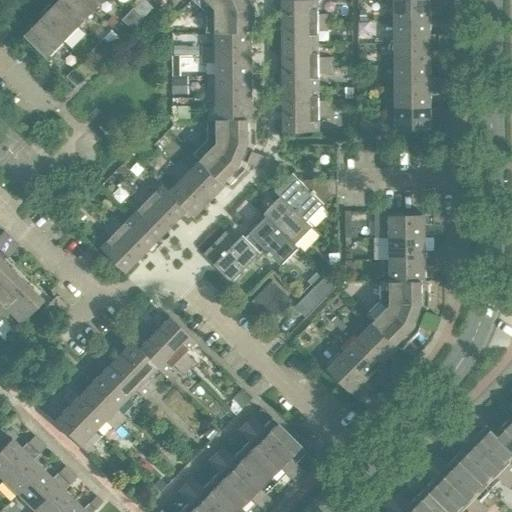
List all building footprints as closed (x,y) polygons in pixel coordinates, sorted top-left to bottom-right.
[(94,12),(82,0),(60,0),(57,3),(53,0),(52,1),(79,27),(94,12)] [(105,0),(82,0),(94,12),(105,0)] [(245,4),(252,0),(192,0),(206,13),(206,33),(216,33),(252,33),(255,33),(255,8),(254,7),(248,10),(245,4)] [(332,22),(332,14),(318,14),(318,0),(295,0),(282,0),(282,23),(332,22)] [(430,21),(430,0),(394,0),(394,22),(430,21)] [(79,27),(52,1),(44,10),(47,13),(42,19),(38,15),(37,16),(64,42),(79,27)] [(132,30),(144,18),(134,9),(122,20),(132,30)] [(64,42),(37,16),(29,25),(32,28),(27,34),(23,31),(22,32),(48,58),(64,42)] [(430,43),(430,21),(394,22),(394,43),(430,43)] [(318,44),(318,30),(332,30),(332,22),(282,23),(282,44),(318,44)] [(252,54),(252,33),(216,33),(216,47),(202,47),(202,55),(252,54)] [(449,43),(449,35),(438,35),(435,38),(435,43),(449,43)] [(102,61),(113,49),(103,39),(92,51),(102,61)] [(431,65),(430,43),(394,43),(394,65),(431,65)] [(449,51),(449,43),(435,43),(435,48),(439,51),(449,51)] [(319,58),(318,44),(282,44),(283,66),(332,65),(332,58),(319,58)] [(252,76),(252,59),(252,54),(202,55),(202,63),(216,63),(216,76),(252,76)] [(319,87),(319,74),(332,73),(332,65),(283,66),(283,88),(319,87)] [(431,87),(431,65),(394,65),(395,87),(431,87)] [(83,80),(73,70),(67,77),(77,87),(83,80)] [(252,98),(252,76),(216,76),(216,90),(203,90),(203,98),(252,98)] [(449,86),(449,78),(439,78),(435,82),(435,86),(449,86)] [(449,94),(449,86),(435,86),(435,91),(439,94),(449,94)] [(319,101),(319,87),(283,88),(283,109),(333,109),(333,101),(319,101)] [(431,108),(431,87),(395,87),(395,108),(431,108)] [(252,119),(252,98),(203,98),(203,106),(216,106),(216,120),(252,119)] [(431,130),(431,108),(395,108),(395,131),(431,130)] [(319,132),(319,117),(333,117),(333,109),(283,109),(283,132),(319,132)] [(253,152),(256,145),(256,144),(256,119),(252,119),(216,120),(207,120),(207,140),(193,154),(200,160),(226,185),(228,188),(246,170),(246,169),(239,167),(242,160),(262,168),(267,157),(253,152)] [(450,130),(449,121),(439,121),(436,125),(436,130),(450,130)] [(226,185),(200,160),(190,170),(181,160),(175,166),(210,201),(226,185)] [(210,201),(175,166),(170,172),(179,181),(170,191),(195,217),(210,201)] [(313,227),(307,221),(331,197),(338,197),(337,180),(312,180),(312,185),(308,188),(293,173),(275,191),(313,227)] [(195,217),(170,191),(163,184),(153,195),(143,185),(137,191),(173,226),(188,210),(195,217)] [(173,226),(137,191),(132,197),(141,206),(132,216),(157,241),(173,226)] [(313,227),(275,191),(281,196),(264,213),(298,247),(299,247),(296,244),(313,227)] [(298,247),(264,213),(264,214),(267,216),(250,234),(253,237),(249,242),(260,253),(265,248),(269,252),(267,254),(270,257),(272,255),(281,265),(298,247)] [(425,238),(425,215),(389,215),(389,238),(425,238)] [(443,224),(443,215),(430,215),(430,221),(433,224),(443,224)] [(157,241),(132,216),(122,226),(113,216),(107,222),(142,257),(157,241)] [(142,257),(107,222),(101,228),(111,237),(101,248),(126,273),(142,257)] [(0,278),(15,264),(7,256),(17,245),(2,231),(0,233),(0,278)] [(260,253),(249,242),(242,236),(234,244),(224,233),(204,254),(214,264),(214,265),(232,282),(260,253)] [(425,259),(425,238),(389,238),(389,260),(425,259)] [(444,259),(444,251),(433,251),(430,255),(430,259),(444,259)] [(426,281),(425,259),(389,260),(389,281),(426,281)] [(444,267),(444,259),(430,259),(430,264),(434,267),(444,267)] [(46,295),(35,283),(15,264),(0,278),(0,319),(12,330),(46,295)] [(326,297),(336,287),(325,277),(315,287),(326,297)] [(292,300),(272,281),(252,302),(272,321),(292,300)] [(429,305),(429,281),(426,281),(389,281),(380,281),(380,301),(366,315),(373,322),(399,347),(401,350),(418,332),(419,331),(413,328),(415,322),(435,330),(440,319),(426,313),(429,305)] [(306,317),(326,297),(315,287),(295,307),(306,317)] [(52,319),(65,306),(54,295),(41,308),(52,319)] [(194,342),(168,317),(152,334),(187,368),(193,362),(183,353),(194,342)] [(399,347),(373,322),(358,337),(384,363),(399,347)] [(187,368),(152,334),(137,349),(162,374),(172,365),(182,374),(187,368)] [(384,363),(358,337),(343,353),(369,378),(384,363)] [(162,374),(137,349),(130,342),(114,358),(150,393),(155,387),(145,378),(155,368),(162,375),(162,374)] [(369,378),(343,353),(327,369),(353,394),(369,378)] [(150,393),(114,358),(99,374),(125,399),(134,389),(144,399),(150,393)] [(402,370),(395,363),(390,363),(387,366),(397,376),(402,370)] [(391,381),(397,376),(387,366),(384,369),(384,374),(391,381)] [(125,399),(99,374),(84,389),(119,424),(125,418),(115,409),(125,399)] [(119,424),(84,389),(69,405),(94,430),(104,420),(114,430),(119,424)] [(372,401),(365,393),(360,393),(356,397),(366,407),(372,401)] [(94,430),(69,405),(53,421),(88,456),(95,449),(85,440),(94,430)] [(306,452),(270,418),(262,427),(251,416),(237,431),(247,441),(239,450),(275,484),(285,473),(293,481),(303,471),(295,464),(306,452)] [(511,419),(510,417),(500,427),(504,430),(499,436),(495,432),(495,433),(511,450),(511,419)] [(511,468),(511,450),(495,433),(486,425),(477,434),(467,424),(452,438),(463,448),(455,456),(490,491),(500,480),(508,488),(511,484),(511,472),(510,470),(511,468)] [(30,451),(39,441),(33,436),(26,443),(26,448),(30,451)] [(0,478),(1,480),(26,454),(10,438),(0,448),(0,478)] [(38,454),(45,447),(39,441),(30,451),(33,454),(38,454)] [(275,484),(239,450),(232,457),(221,447),(207,462),(217,472),(209,480),(241,511),(247,511),(255,504),(262,511),(272,502),(265,494),(275,484)] [(17,495),(42,469),(26,454),(1,480),(17,495)] [(490,491),(455,456),(447,464),(436,454),(422,469),(427,474),(432,479),(424,488),(448,511),(469,511),(470,511),(485,511),(488,509),(480,501),(490,491)] [(60,481),(70,471),(64,466),(57,473),(57,478),(60,481)] [(32,510),(57,485),(42,469),(17,495),(32,510)] [(76,477),(70,471),(60,481),(64,484),(68,484),(76,477)] [(241,511),(209,480),(201,488),(191,478),(176,493),(187,503),(178,511),(241,511)] [(33,511),(60,511),(73,500),(57,485),(32,510),(33,511)] [(448,511),(424,488),(422,490),(409,503),(399,493),(384,507),(389,511),(448,511)] [(92,511),(102,502),(95,496),(88,503),(88,508),(91,511),(92,511)] [(85,511),(73,500),(60,511),(85,511)]
